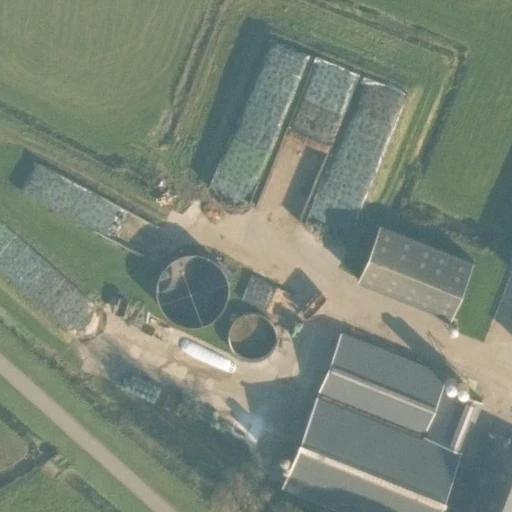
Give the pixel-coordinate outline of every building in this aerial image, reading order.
[(37,161),(23,191),(101,226),(115,196),(37,161)] [(0,265),(24,240),(0,217),(0,265)] [(449,313),(471,257),(378,220),(355,276),(449,313)] [(194,251),(190,251),(185,251),(180,252),(178,253),(175,254),(171,256),(168,258),(166,260),(164,262),(163,264),(161,266),(160,268),(159,270),(157,272),(157,274),(156,277),(155,279),(155,282),(154,284),(154,287),(154,289),(155,292),(155,294),(156,297),(157,299),(158,301),(159,304),(160,306),(161,308),(163,310),(164,312),(167,314),(170,317),(172,318),(175,319),(179,321),(182,322),(184,322),(188,323),(193,323),(198,322),(202,321),(205,320),(207,319),(210,317),(212,316),(214,314),(215,313),(217,311),(219,309),(220,307),(222,304),(223,301),(224,299),(225,297),(226,294),(226,291),(226,288),(226,285),(226,282),(226,279),(225,277),(224,274),(223,272),(222,269),(220,266),(216,262),(213,258),(208,256),(204,253),(202,252),(199,252),(197,251),(194,251)] [(254,312),(251,312),(248,312),(243,313),(241,314),(238,316),(235,318),(233,320),(232,321),(231,323),(230,325),(228,328),(228,330),(227,331),(227,335),(227,336),(227,338),(227,340),(227,341),(228,343),(228,345),(229,347),(231,350),(232,352),(235,354),(237,356),(240,358),(243,359),(246,360),(249,361),(252,361),(255,360),(258,359),(261,359),(264,357),(266,356),(268,353),(271,351),(272,348),(273,346),(274,345),(275,341),(275,339),(275,336),(275,333),(274,330),(273,327),(272,324),(270,321),(268,319),(266,317),(263,315),(261,314),(258,313),(257,313),(254,312)] [(469,481),(452,474),(481,398),(442,383),(446,374),(340,331),(281,485),(347,511),(511,511),(511,437),(507,435),(506,438),(488,431),(469,481)]
